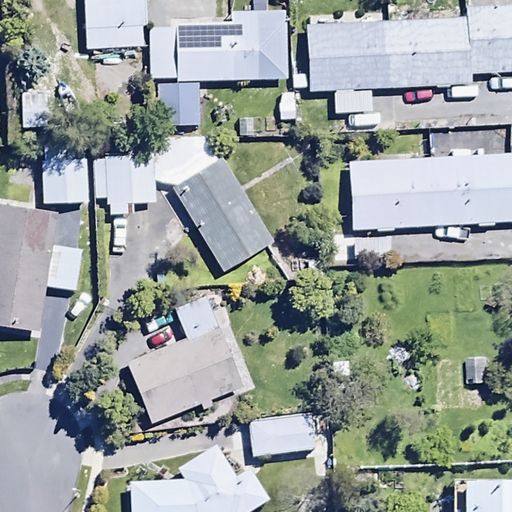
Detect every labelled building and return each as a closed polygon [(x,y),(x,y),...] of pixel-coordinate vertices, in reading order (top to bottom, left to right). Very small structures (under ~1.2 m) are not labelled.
[(145,0),(81,0),(83,49),(142,48),(142,24),(147,24),(145,0)] [(462,18),(304,23),(306,92),(331,91),(332,114),(370,112),(369,89),(470,85),(470,72),(511,70),(511,2),(462,4),(462,18)] [(147,26),(148,77),(174,77),(174,79),(285,78),(284,9),(227,10),(227,21),(167,22),(167,26),(147,26)] [(197,81),(155,81),(155,125),(199,125),(199,116),(205,116),(205,88),(197,88),(197,81)] [(45,93),(19,94),(20,128),(46,128),(45,93)] [(276,104),(277,120),(307,120),(306,103),(276,104)] [(150,154),(154,180),(168,184),(222,271),(272,240),(220,156),(200,135),(149,137),(150,154)] [(39,145),(41,204),(87,202),(84,144),(39,145)] [(449,155),(347,161),(349,230),(374,229),(374,232),(393,232),(393,228),(475,224),(475,226),(492,225),(492,222),(511,220),(511,152),(469,155),(468,149),(449,150),(449,155)] [(154,180),(150,154),(90,155),(92,199),(104,199),(105,212),(130,211),(130,203),(154,202),(154,180)] [(0,201),(0,325),(37,331),(44,285),(74,289),(80,248),(51,243),(55,210),(0,201)] [(389,237),(352,239),(352,259),(389,257),(389,237)] [(241,386),(203,294),(171,307),(182,334),(120,360),(147,425),(241,386)] [(464,357),(466,385),(490,384),(489,356),(464,357)] [(245,420),(248,458),(311,452),(308,414),(245,420)] [(181,480),(127,482),(128,511),(248,511),(267,500),(246,468),(233,477),(212,445),(175,470),(181,480)] [(511,511),(511,462),(459,462),(458,511),(511,511)]
